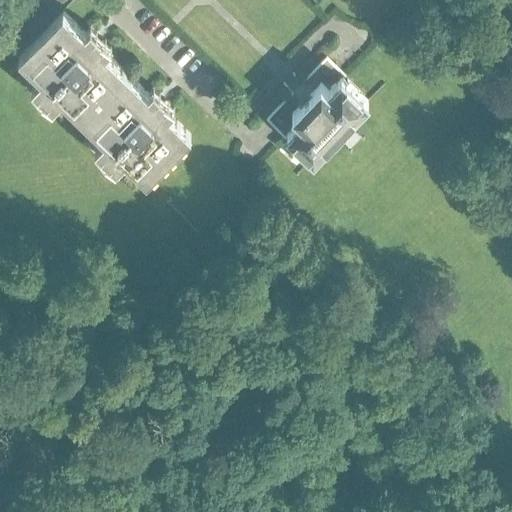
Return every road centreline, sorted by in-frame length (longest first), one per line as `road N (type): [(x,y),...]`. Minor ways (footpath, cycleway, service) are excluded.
road 1 (residential): [(235,124),(332,24),(354,35),(339,59)]
road 2 (residential): [(109,0),(235,124)]
